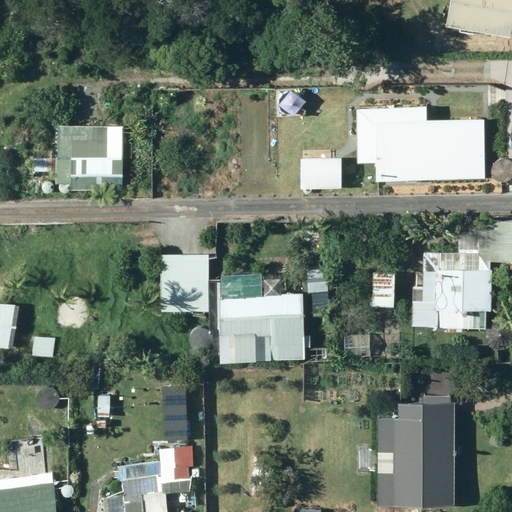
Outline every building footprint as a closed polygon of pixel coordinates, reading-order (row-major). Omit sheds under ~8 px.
[(511,0),(455,0),(451,30),(511,39),(511,0)] [(376,150),(375,170),(481,172),(482,111),(426,110),(427,99),(355,97),(354,150),(376,150)] [(54,143),(53,118),(38,119),(40,144),(54,143)] [(125,128),(61,128),(62,159),(36,159),(36,172),(59,172),(59,185),(73,185),(73,192),(126,191),(125,128)] [(299,180),(339,182),(341,149),(300,148),(299,180)] [(417,272),(415,328),(488,330),(489,312),(492,312),(493,261),(511,261),(511,223),(482,223),(480,256),(426,254),(425,272),(417,272)] [(18,247),(56,241),(53,224),(15,232),(18,247)] [(137,226),(112,226),(112,243),(137,243),(137,226)] [(305,245),(321,246),(321,230),(305,230),(305,245)] [(208,307),(210,248),(160,246),(158,305),(208,307)] [(327,247),(308,246),(306,286),(324,287),(327,247)] [(398,298),(398,276),(376,276),(375,299),(398,298)] [(306,296),(222,298),(223,340),(270,339),(270,362),(319,360),(318,356),(333,355),(331,321),(316,321),(317,334),(307,334),(306,296)] [(28,335),(10,297),(0,301),(0,308),(15,341),(28,335)] [(58,333),(30,331),(28,352),(57,354),(58,333)] [(371,335),(345,336),(345,357),(371,358),(371,335)] [(101,396),(99,429),(110,429),(111,396),(101,396)] [(369,511),(455,511),(455,412),(370,412),(369,511)] [(176,449),(178,482),(190,481),(189,466),(195,466),(193,447),(176,449)] [(109,511),(169,511),(165,474),(169,474),(168,464),(121,469),(123,483),(126,482),(127,498),(108,501),(109,511)] [(0,511),(58,511),(55,484),(16,489),(14,477),(0,479),(0,511)] [(322,511),(323,505),(295,502),(293,511),(322,511)]
